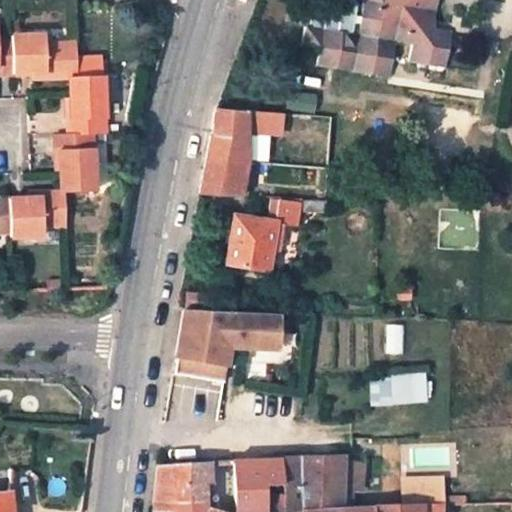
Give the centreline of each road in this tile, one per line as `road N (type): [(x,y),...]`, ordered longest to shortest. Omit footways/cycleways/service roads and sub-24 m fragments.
road 1 (secondary): [(202,0),(158,148),(112,511)]
road 2 (unknown): [(119,448),(331,448)]
